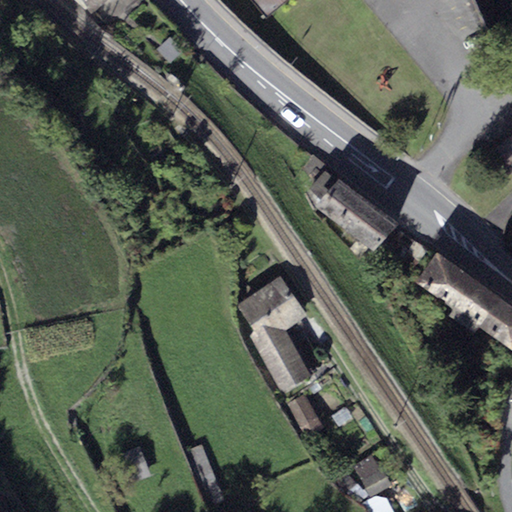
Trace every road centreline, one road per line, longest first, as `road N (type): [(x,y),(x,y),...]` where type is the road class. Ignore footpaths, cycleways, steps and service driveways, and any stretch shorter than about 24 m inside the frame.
road 1 (primary): [(511,277),(277,93),(180,0)]
road 2 (track): [(442,511),(421,499),(307,334)]
road 3 (unclassified): [(511,507),(505,471),(511,386)]
